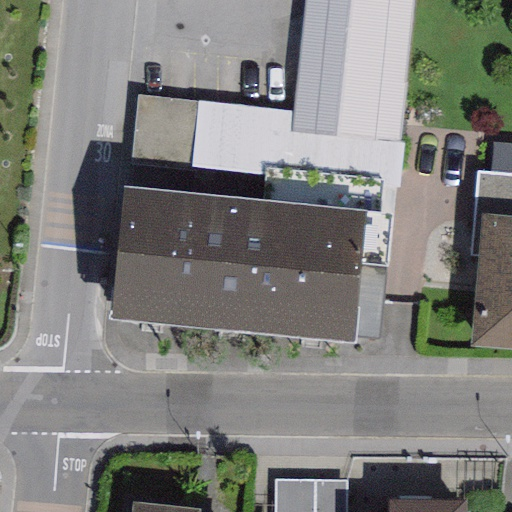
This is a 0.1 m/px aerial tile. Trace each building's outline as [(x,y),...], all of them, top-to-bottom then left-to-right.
[(305,0),(294,114),(292,135),(401,147),(413,0),(305,0)] [(128,168),(190,174),(197,104),(135,98),(128,168)] [(396,192),(401,147),(292,135),(294,114),(197,104),(190,174),(396,192)] [(368,214),(124,189),(111,320),(355,345),(368,214)] [(511,224),(481,222),(469,353),(511,357),(511,224)] [(284,481),(285,511),(325,511),(323,478),(284,481)] [(469,511),(470,497),(380,497),(379,511),(469,511)]
